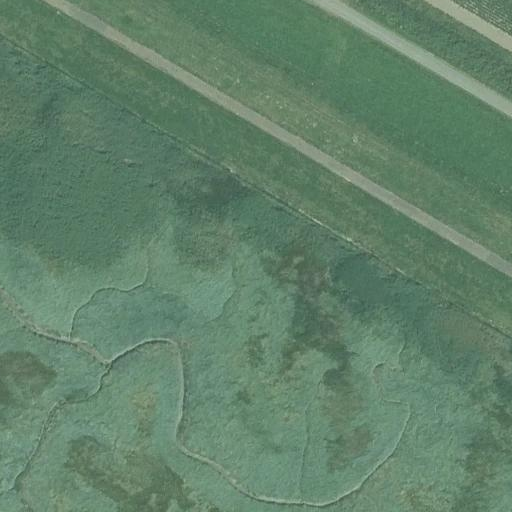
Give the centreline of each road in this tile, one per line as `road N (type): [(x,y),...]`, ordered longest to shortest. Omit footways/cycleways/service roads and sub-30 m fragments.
road 1 (track): [(511,271),(62,0)]
road 2 (unclassified): [(511,112),(320,0)]
